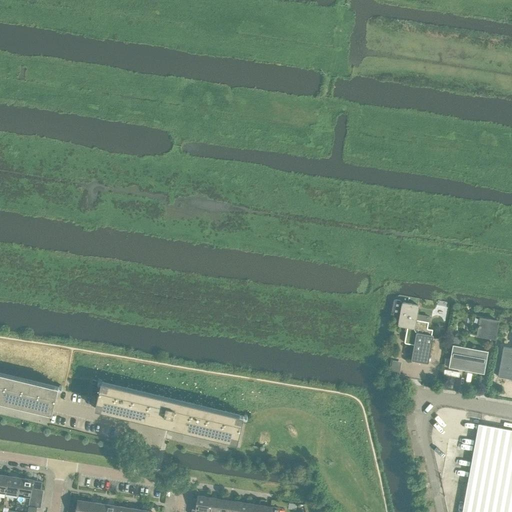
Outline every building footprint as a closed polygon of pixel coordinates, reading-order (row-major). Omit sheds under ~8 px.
[(394,299),(392,314),(399,316),(398,323),(397,323),(397,324),(398,324),(398,325),(399,325),(405,326),(406,331),(404,341),(404,342),(405,342),(405,343),(406,343),(414,344),(411,358),(411,359),(412,360),(426,363),(427,363),(427,362),(428,362),(428,361),(433,336),(433,335),(432,334),(432,329),(428,328),(427,328),(427,327),(428,321),(421,320),(416,319),(419,306),(419,305),(418,305),(418,304),(417,304),(403,301),(400,299),(394,299)] [(473,314),(471,325),(479,326),(478,334),(495,337),(498,320),(489,319),(489,317),(473,314)] [(454,336),(448,367),(458,368),(475,371),(484,373),(484,371),(484,370),(488,351),(480,350),(480,349),(462,345),(460,337),(454,336)] [(511,347),(503,346),(499,370),(499,369),(498,376),(511,378),(511,347)] [(0,400),(52,413),(58,386),(0,372),(0,400)] [(95,408),(163,424),(237,442),(244,415),(102,382),(101,385),(94,383),(91,394),(98,396),(95,408)] [(511,511),(511,429),(477,423),(461,511),(511,511)] [(0,491),(6,493),(8,476),(0,474),(0,491)] [(18,495),(21,478),(8,476),(6,493),(18,495)] [(32,480),(33,480),(21,478),(18,495),(30,496),(31,495),(32,489),(41,490),(42,482),(32,480)] [(194,499),(191,511),(197,511),(198,511),(206,511),(208,511),(211,497),(198,495),(198,499),(194,499)] [(220,511),(223,499),(211,497),(208,511),(220,511)] [(233,511),(235,501),(223,499),(220,511),(233,511)] [(88,511),(90,502),(77,500),(75,511),(88,511)] [(245,511),(247,503),(235,501),(233,511),(245,511)] [(90,502),(88,511),(100,511),(102,504),(90,502)] [(258,511),(259,505),(247,503),(245,511),(258,511)]
